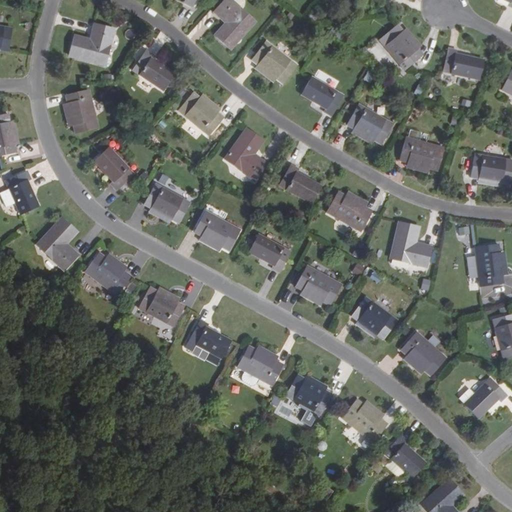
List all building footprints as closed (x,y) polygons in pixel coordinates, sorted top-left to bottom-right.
[(214,35),(230,49),(254,23),(237,7),(238,7),(230,0),(225,0),(214,13),(225,24),(214,35)] [(508,6),(511,8),(511,0),(503,0),(509,3),(508,6)] [(74,36),(69,56),(104,66),(109,44),(111,45),(114,30),(94,25),(89,40),(74,36)] [(404,70),(422,55),(418,49),(403,31),(398,25),(379,40),(404,70)] [(330,33),(341,39),(344,32),(333,26),(330,33)] [(0,50),(7,52),(11,29),(0,27),(0,50)] [(406,28),(403,31),(418,49),(421,46),(406,28)] [(266,42),(251,61),(257,65),(276,80),(282,85),(297,66),(266,42)] [(457,51),(448,49),(443,73),(478,80),(483,60),(457,54),(457,51)] [(153,56),(146,51),(132,71),(162,91),(174,74),(152,58),(153,56)] [(273,84),(276,80),(257,65),(254,69),(273,84)] [(511,95),(511,69),(502,91),(511,95)] [(331,116),(343,95),(312,77),(301,95),(325,109),(323,112),(331,116)] [(65,96),(67,104),(73,126),(74,133),(97,127),(88,91),(65,96)] [(208,137),(223,118),(217,113),(199,98),(193,93),(177,111),(208,137)] [(220,110),(202,95),(199,98),(217,113),(220,110)] [(463,99),(461,105),(471,108),(472,101),(463,99)] [(67,128),(73,126),(67,104),(61,105),(67,128)] [(358,105),(347,126),(353,129),(374,141),(380,145),(392,124),(358,105)] [(0,155),(15,153),(14,145),(9,122),(7,114),(0,115),(0,155)] [(14,121),(9,122),(14,145),(19,144),(14,121)] [(371,145),(374,141),(353,129),(350,133),(371,145)] [(262,142),(245,130),(224,159),(243,173),(242,173),(254,182),(266,164),(253,155),(262,142)] [(399,161),(406,163),(429,170),(436,172),(443,148),(406,138),(399,161)] [(116,191),(133,175),(109,148),(93,162),(112,182),(110,184),(116,191)] [(166,165),(171,157),(165,154),(160,162),(166,165)] [(471,179),(478,180),(501,183),(510,185),(511,169),(511,160),(475,155),(471,179)] [(428,175),(429,170),(406,163),(405,168),(428,175)] [(298,169),(291,165),(279,186),(310,204),(320,186),(296,172),(298,169)] [(26,171),(5,181),(9,189),(15,203),(20,215),(38,206),(27,180),(30,179),(26,171)] [(201,192),(206,183),(201,180),(196,189),(201,192)] [(501,189),(501,183),(478,180),(477,185),(501,189)] [(144,205),(150,209),(171,220),(178,224),(189,203),(155,184),(144,205)] [(0,194),(5,207),(15,203),(9,189),(0,192),(0,194)] [(367,203),(348,191),(344,196),(365,208),(367,203)] [(360,232),(372,212),(365,208),(344,196),(338,192),(326,213),(360,232)] [(148,213),(168,225),(171,220),(150,209),(148,213)] [(194,233),(201,237),(221,248),(228,251),(239,231),(205,212),(194,233)] [(76,233),(61,218),(36,245),(53,261),(52,261),(63,271),(77,255),(66,245),(76,233)] [(418,228),(398,223),(390,259),(412,264),(412,265),(426,267),(430,247),(415,244),(418,228)] [(460,228),(461,238),(471,237),(469,226),(460,228)] [(279,273),(290,252),(258,235),(248,253),(273,266),(271,269),(279,273)] [(198,242),(219,253),(221,248),(201,237),(198,242)] [(479,287),(503,283),(502,276),(499,253),(498,245),(475,248),(479,287)] [(116,295),(130,277),(123,272),(105,258),(99,253),(84,272),(116,295)] [(127,267),(108,253),(105,258),(123,272),(127,267)] [(508,275),(505,253),(499,253),(502,276),(508,275)] [(313,270),(327,278),(329,273),(328,270),(319,265),(316,266),(313,270)] [(307,267),(295,287),(301,291),(322,302),(329,306),(340,285),(307,267)] [(381,277),(373,273),(370,278),(378,282),(381,277)] [(156,291),(149,287),(138,309),(172,327),(183,306),(177,303),(156,291)] [(179,298),(159,287),(156,291),(177,303),(179,298)] [(320,307),(322,302),(301,291),(299,295),(320,307)] [(351,317),(357,321),(377,335),(383,340),(397,321),(366,298),(351,317)] [(502,358),(511,355),(511,315),(492,321),(502,358)] [(208,325),(200,321),(185,349),(192,352),(195,346),(221,359),(230,341),(206,328),(208,325)] [(354,325),(374,339),(377,335),(357,321),(354,325)] [(401,351),(406,355),(424,371),(429,376),(445,359),(416,333),(401,351)] [(258,345),(255,350),(275,362),(278,356),(258,345)] [(208,353),(195,346),(192,352),(197,355),(196,357),(204,361),(208,353)] [(271,386),(282,366),(275,362),(255,350),(248,347),(237,368),(271,386)] [(402,360),(420,375),(424,371),(406,355),(402,360)] [(327,387),(306,375),(304,380),(325,391),(327,387)] [(320,415),(331,395),(325,391),(304,380),(297,376),(286,397),(320,415)] [(501,402),(506,396),(490,379),(464,404),(478,419),(498,400),(501,402)] [(464,404),(474,394),(469,389),(459,399),(464,404)] [(191,397),(188,402),(200,412),(204,407),(191,397)] [(371,443),(387,424),(381,420),(362,405),(357,400),(342,419),(371,443)] [(384,415),(366,401),(362,405),(381,420),(384,415)] [(242,429),(237,437),(242,440),(247,431),(242,429)] [(412,479),(425,463),(404,445),(406,442),(401,436),(384,455),(382,453),(376,458),(400,480),(405,474),(412,479)] [(462,496),(449,481),(421,505),(428,511),(455,511),(451,507),(462,496)]
